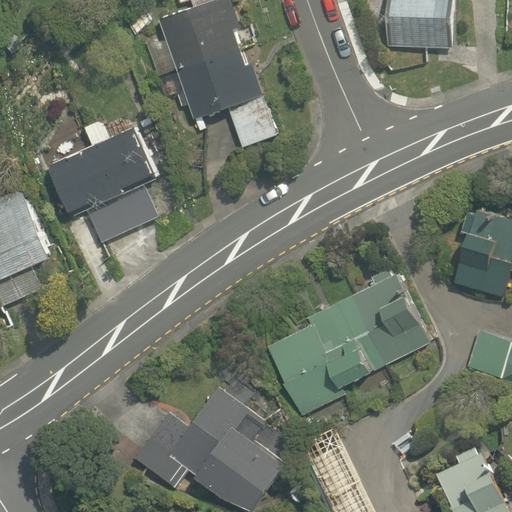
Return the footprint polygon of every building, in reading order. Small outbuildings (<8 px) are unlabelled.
[(396,0),(394,52),(458,56),(461,0),(396,0)] [(231,113),(247,153),(290,136),(237,2),(167,30),(204,123),(231,113)] [(142,130),(56,168),(79,220),(93,213),(108,248),(180,216),(142,130)] [(0,309),(3,317),(58,294),(49,272),(70,263),(39,186),(0,202),(0,309)] [(511,208),(451,191),(425,276),(501,298),(510,269),(511,269),(511,208)] [(335,383),(432,337),(393,254),(361,269),(367,283),(257,335),(296,418),(342,396),(335,383)] [(511,333),(470,321),(457,366),(497,378),(504,355),(511,357),(511,333)] [(249,436),(263,415),(207,378),(182,415),(163,403),(128,455),(172,485),(186,463),(247,504),(279,456),(249,436)] [(377,511),(328,411),(302,424),(344,511),(377,511)] [(511,511),(511,501),(486,445),(429,471),(447,511),(511,511)]
